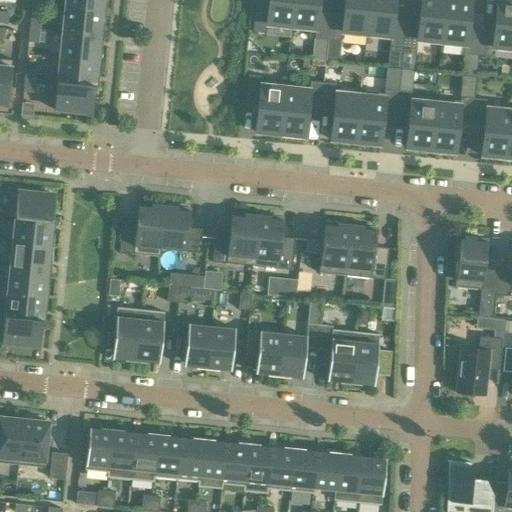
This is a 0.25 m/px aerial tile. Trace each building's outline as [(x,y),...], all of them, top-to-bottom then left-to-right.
[(64,0),(64,8),(104,12),(105,0),(64,0)] [(255,6),(252,32),(266,34),(267,24),(290,27),(293,0),(268,0),(267,7),(255,6)] [(293,0),(290,27),(315,29),(314,39),(327,40),(330,14),(317,12),(318,0),(293,0)] [(330,14),(327,40),(341,42),(342,32),(366,34),(369,0),(344,0),(343,15),(330,14)] [(369,0),(366,34),(390,37),(389,47),(402,48),(405,21),(392,20),(394,0),(369,0)] [(405,21),(402,48),(416,50),(417,40),(441,42),(445,0),(420,0),(418,23),(405,21)] [(445,0),(441,42),(465,45),(464,54),(478,56),(480,29),(468,28),(470,0),(445,0)] [(480,29),(478,56),(491,57),(492,47),(511,49),(511,3),(496,1),(493,30),(480,29)] [(64,8),(61,34),(99,37),(100,25),(103,25),(104,13),(104,12),(64,8)] [(0,12),(0,23),(7,24),(8,13),(0,12)] [(29,30),(39,31),(40,19),(30,18),(29,30)] [(39,31),(29,30),(28,42),(38,43),(39,31)] [(97,50),(99,37),(61,34),(58,59),(98,63),(99,62),(100,50),(97,50)] [(0,59),(0,105),(8,106),(9,95),(8,95),(12,60),(0,59)] [(58,59),(56,84),(93,88),(95,75),(98,76),(99,63),(98,63),(58,59)] [(35,69),(25,68),(24,80),(34,81),(35,69)] [(248,75),(245,102),(257,103),(254,132),(279,134),(284,88),(285,88),(285,84),(260,81),(261,76),(248,75)] [(34,81),(24,80),(23,92),(32,93),(34,81)] [(284,88),(279,134),(304,137),(307,108),(320,109),(323,83),(309,81),(308,91),(285,88),(284,88)] [(323,83),(320,109),(333,111),(330,140),(355,142),(359,96),(358,96),(335,94),(336,84),(323,83)] [(92,102),(93,88),(56,84),(53,110),(77,112),(77,113),(91,114),(93,102),(92,102)] [(359,96),(355,142),(379,145),(382,116),(395,117),(398,90),(385,89),(384,94),(359,91),(358,96),(359,96)] [(398,90),(395,117),(408,118),(405,147),(430,150),(435,99),(411,97),(412,92),(398,90)] [(435,99),(430,150),(455,152),(458,124),(470,125),(473,98),(460,97),(459,102),(435,99)] [(473,98),(470,125),(483,126),(480,155),(505,158),(510,112),(486,109),(487,100),(473,98)] [(9,191),(7,216),(52,221),(53,207),(54,207),(55,195),(41,193),(41,194),(9,191)] [(118,252),(158,257),(164,206),(151,205),(151,207),(137,206),(135,223),(122,221),(118,252)] [(176,208),(164,206),(158,257),(159,257),(160,250),(199,254),(202,229),(188,228),(189,211),(176,210),(176,208)] [(211,262),(251,266),(256,216),(244,214),(244,217),(230,215),(228,232),(214,231),(211,262)] [(50,234),(52,221),(7,216),(6,218),(14,219),(11,243),(51,247),(51,246),(52,246),(53,234),(50,234)] [(295,239),(281,238),(283,221),(269,220),(269,217),(256,216),(251,266),(292,270),(295,239)] [(318,273),(345,276),(350,225),(337,224),(337,226),(323,225),(318,273)] [(363,227),(350,225),(345,276),(385,280),(388,249),(374,247),(376,230),(362,229),(363,227)] [(454,287),(480,290),(478,317),(492,319),(495,295),(498,271),(484,270),(487,242),(475,241),(475,238),(464,237),(463,240),(459,239),(454,287)] [(1,266),(1,267),(46,272),(47,259),(51,260),(52,248),(51,247),(11,243),(9,267),(1,266)] [(498,271),(495,295),(509,297),(509,293),(511,292),(511,265),(511,273),(498,271)] [(1,267),(0,280),(0,292),(46,297),(47,297),(48,284),(45,284),(46,272),(1,267)] [(189,287),(202,289),(204,277),(191,275),(189,287)] [(120,281),(109,279),(108,296),(118,297),(120,281)] [(283,297),(295,298),(297,280),(285,279),(283,297)] [(177,303),(179,286),(168,285),(167,302),(177,303)] [(188,301),(189,287),(179,286),(177,303),(188,304),(188,301)] [(297,289),(296,298),(308,300),(309,290),(297,289)] [(0,318),(41,323),(42,310),(45,310),(47,298),(46,298),(46,297),(0,292),(0,318)] [(251,310),(253,294),(245,293),(243,309),(251,310)] [(383,297),(382,307),(394,308),(395,299),(383,297)] [(116,308),(112,356),(111,359),(124,361),(124,362),(135,363),(140,310),(116,308)] [(140,310),(135,363),(145,364),(146,363),(158,364),(164,313),(140,310)] [(39,337),(41,323),(0,318),(0,344),(25,347),(39,349),(40,337),(39,337)] [(307,324),(306,337),(282,335),(278,378),(289,379),(289,377),(302,379),(305,348),(317,349),(320,325),(307,324)] [(196,369),(206,370),(211,327),(187,325),(183,367),(196,368),(196,369)] [(317,349),(329,350),(326,381),(339,383),(339,384),(350,385),(355,332),(332,330),(332,327),(320,325),(317,349)] [(234,330),(211,327),(206,370),(217,371),(217,370),(230,372),(234,330)] [(278,378),(282,335),(259,332),(254,374),(267,375),(267,376),(278,378)] [(373,386),(374,375),(388,377),(391,352),(377,350),(379,335),(355,332),(350,385),(360,386),(360,385),(373,386)] [(487,369),(499,370),(502,339),(479,337),(478,350),(461,349),(456,392),(460,393),(460,395),(473,397),(473,394),(484,395),(487,369)] [(511,348),(505,348),(502,372),(511,372),(511,393),(511,395),(511,348)] [(123,366),(122,375),(141,376),(141,366),(123,366)] [(0,463),(18,465),(23,420),(0,417),(0,463)] [(48,423),(23,420),(18,465),(43,468),(48,423)] [(106,478),(107,478),(112,430),(101,429),(101,430),(88,428),(88,432),(84,471),(107,473),(106,478)] [(123,431),(112,430),(107,478),(130,480),(134,437),(122,436),(123,431)] [(130,480),(152,483),(157,435),(147,433),(146,438),(134,437),(130,480)] [(168,436),(157,435),(152,483),(153,483),(154,478),(176,480),(180,442),(168,440),(168,436)] [(197,487),(198,487),(203,439),(192,438),(192,443),(180,442),(176,480),(197,482),(197,487)] [(214,440),(203,439),(198,487),(221,490),(225,446),(213,445),(214,440)] [(237,447),(225,446),(221,490),(222,485),(243,487),(242,492),(243,492),(248,444),(237,443),(237,447)] [(259,445),(248,444),(243,492),(266,494),(270,451),(258,450),(259,445)] [(282,452),(270,451),(266,494),(267,494),(267,490),(289,492),(293,448),(283,447),(282,452)] [(304,449),(293,448),(289,492),(312,494),(316,455),(304,454),(304,449)] [(328,452),(328,453),(327,457),(316,455),(312,494),(313,494),(313,489),(334,492),(333,501),(334,501),(339,453),(328,452)] [(64,480),(67,455),(52,453),(49,478),(64,480)] [(334,501),(357,504),(361,460),(349,459),(350,454),(339,453),(334,501)] [(384,473),(385,463),(361,460),(357,504),(380,506),(382,485),(384,485),(386,474),(384,473)] [(491,511),(493,498),(495,484),(496,482),(472,480),(473,468),(469,467),(469,463),(448,461),(446,511),(491,511)] [(491,511),(511,511),(511,471),(508,471),(505,499),(493,498),(491,511)] [(104,507),(106,492),(97,491),(95,506),(104,507)] [(106,492),(104,507),(113,508),(114,493),(106,492)] [(149,511),(151,496),(142,496),(141,511),(149,511)] [(151,496),(149,511),(150,511),(158,511),(160,497),(151,496)] [(195,511),(196,501),(188,500),(186,511),(195,511)] [(196,501),(195,511),(203,511),(205,502),(196,501)]
